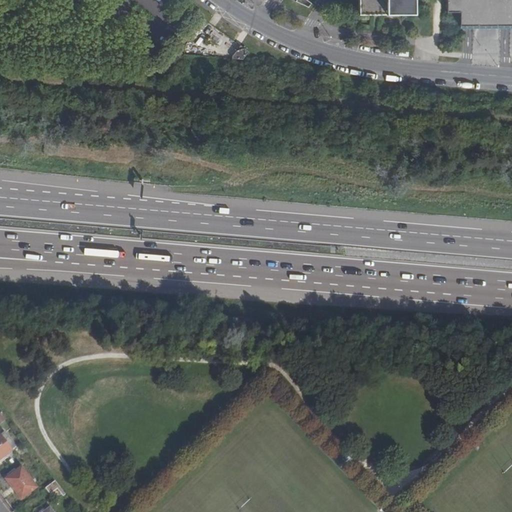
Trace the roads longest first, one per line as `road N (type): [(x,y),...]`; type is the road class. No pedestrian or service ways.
road 1 (motorway): [(511,245),(0,198)]
road 2 (motorway): [(52,250),(511,289)]
road 3 (residential): [(217,0),(320,53),(511,78)]
